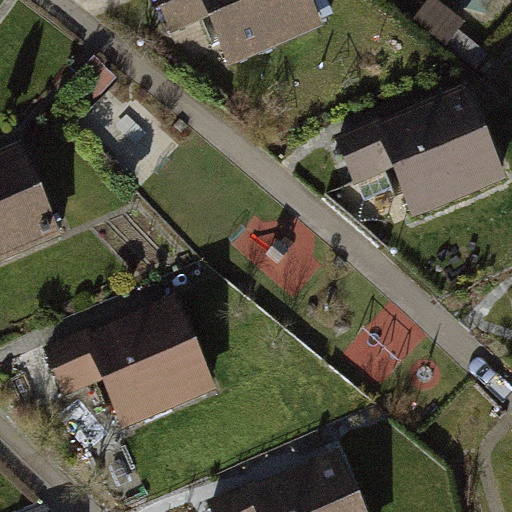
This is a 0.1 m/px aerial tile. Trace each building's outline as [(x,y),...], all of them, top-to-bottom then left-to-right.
[(165,0),(177,28),(216,12),(236,59),(320,24),(309,0),(165,0)] [(384,125),(343,142),(359,180),(399,164),(418,211),(502,176),(468,96),(386,130),(384,125)] [(0,257),(56,234),(22,153),(0,162),(0,257)] [(92,339),(51,356),(67,394),(107,378),(127,425),(210,390),(176,310),(94,344),(92,339)] [(256,491),(215,508),(216,511),(361,511),(340,462),(258,496),(256,491)]
